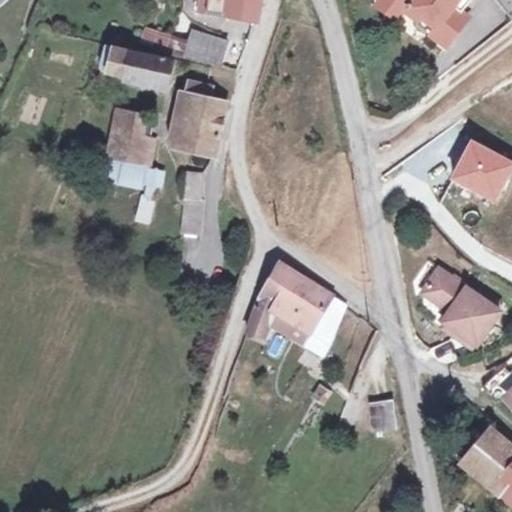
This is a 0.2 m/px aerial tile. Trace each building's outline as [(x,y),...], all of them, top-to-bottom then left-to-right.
[(205,0),(205,6),(233,10),(234,5),(260,9),(262,0),(205,0)] [(414,8),(402,0),(389,0),(385,6),(405,20),(414,8)] [(402,0),(414,8),(418,11),(421,7),(445,24),(441,31),(458,42),(478,14),(472,9),(478,0),(402,0)] [(246,43),(198,24),(194,33),(179,27),(172,42),(188,48),(191,43),(238,64),(246,43)] [(169,75),(174,53),(110,42),(105,70),(114,72),(115,64),(169,75)] [(218,140),(231,95),(216,90),(219,80),(200,73),(191,106),(186,122),(184,130),(218,140)] [(176,119),(186,122),(191,106),(181,103),(176,119)] [(148,109),(131,106),(130,110),(120,150),(137,154),(143,129),(148,109)] [(108,146),(120,150),(130,110),(116,107),(108,146)] [(156,132),(143,129),(137,154),(151,156),(156,132)] [(511,164),(511,158),(477,144),(460,187),(497,202),(511,164)] [(206,166),(191,161),(185,186),(200,191),(206,166)] [(202,191),(200,191),(185,186),(182,184),(172,218),(193,224),(202,191)] [(265,289),(254,322),(270,330),(278,315),(292,323),(297,313),(317,324),(337,287),(289,258),(282,261),(265,289)] [(452,316),(447,321),(459,330),(455,337),(475,351),(502,315),(441,271),(423,295),(452,316)] [(330,345),(350,298),(337,287),(317,324),(297,313),(292,323),(330,345)] [(447,321),(443,328),(455,337),(459,330),(447,321)] [(511,367),(494,382),(500,390),(507,399),(511,395),(511,367)] [(400,397),(355,399),(356,425),(401,423),(400,397)] [(472,458),(501,484),(507,478),(511,482),(511,492),(510,494),(511,495),(511,437),(497,425),(472,458)]
